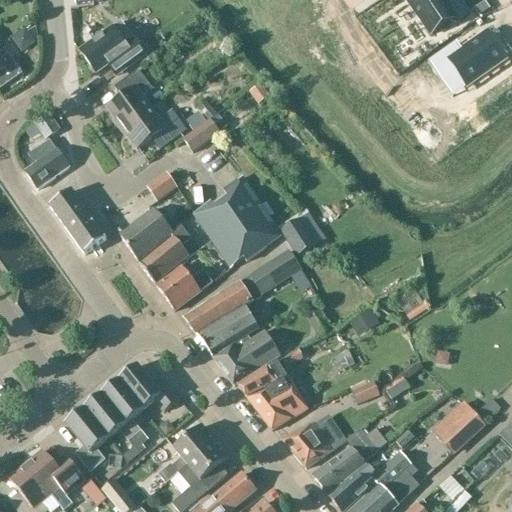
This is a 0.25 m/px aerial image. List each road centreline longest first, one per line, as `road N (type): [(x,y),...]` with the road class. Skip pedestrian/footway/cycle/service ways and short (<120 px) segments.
road 1 (unclassified): [(306,511),(173,351),(155,340),(116,341)]
road 2 (residential): [(218,198),(181,162),(135,187),(96,196),(72,117),(52,89)]
road 3 (unclassified): [(116,341),(112,323),(0,154)]
